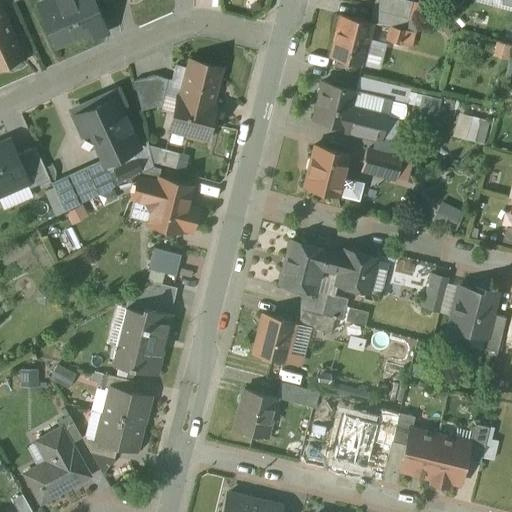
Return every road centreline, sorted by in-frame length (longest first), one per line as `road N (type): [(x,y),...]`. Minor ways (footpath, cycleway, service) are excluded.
road 1 (residential): [(0,108),(183,31),(222,28),(283,41)]
road 2 (residential): [(242,203),(511,267)]
road 3 (residential): [(242,203),(182,454)]
road 4 (residential): [(182,454),(423,511)]
road 5 (residential): [(283,41),(242,203)]
